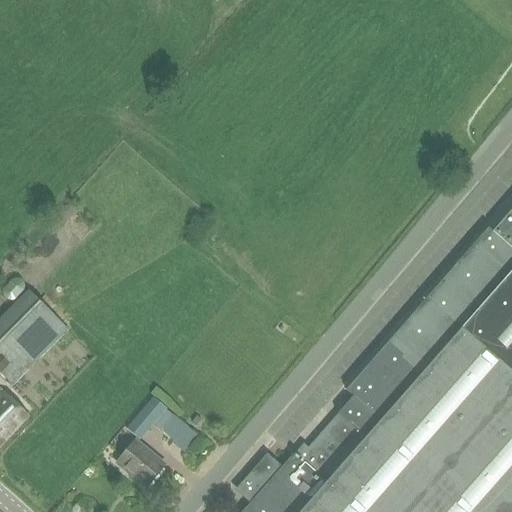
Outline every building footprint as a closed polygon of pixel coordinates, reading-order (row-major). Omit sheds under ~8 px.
[(242,511),(511,511),(511,208),(492,232),(487,228),(345,390),(352,396),(336,415),(307,448),(301,444),(293,456),(242,511)] [(0,316),(0,355),(3,359),(0,362),(0,373),(12,386),(68,330),(27,289),(0,316)] [(0,445),(28,416),(0,389),(0,445)] [(153,424),(165,409),(166,408),(152,397),(126,428),(139,439),(153,424)] [(165,409),(153,424),(183,450),(196,435),(166,408),(165,409)] [(201,421),(196,417),(191,422),(196,426),(201,421)] [(115,462),(146,487),(165,465),(134,440),(115,462)]
